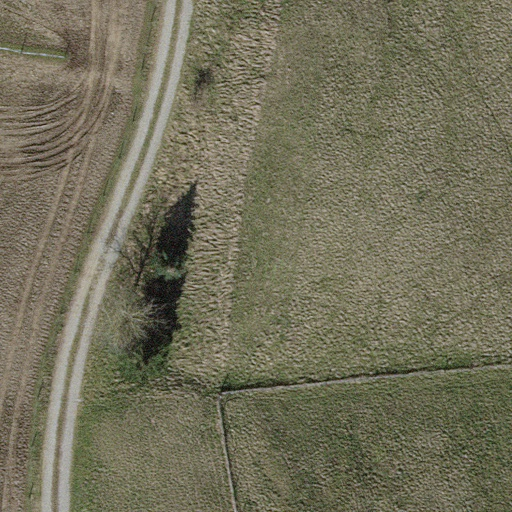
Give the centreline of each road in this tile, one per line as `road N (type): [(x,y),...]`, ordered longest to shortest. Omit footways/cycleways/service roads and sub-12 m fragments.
road 1 (track): [(52,511),(60,378),(171,0)]
road 2 (track): [(147,99),(0,72)]
